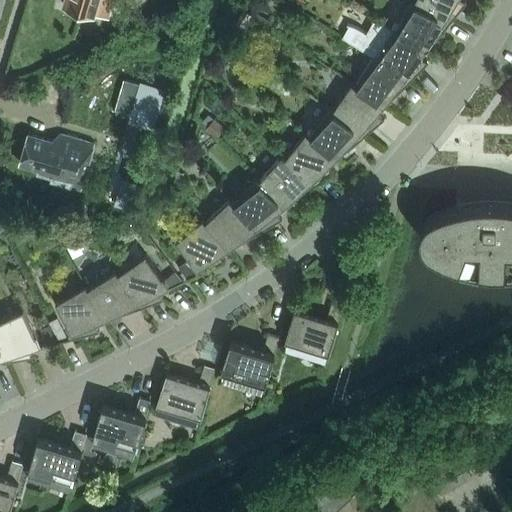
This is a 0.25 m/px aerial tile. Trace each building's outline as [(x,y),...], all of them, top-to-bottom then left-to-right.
[(94,15),(95,13),(109,17),(114,0),(65,0),(64,6),(94,15)] [(411,0),(396,30),(429,49),(451,21),(414,2),(411,0)] [(461,0),(415,0),(414,2),(451,21),(466,2),(461,0)] [(244,11),(237,21),(244,26),(251,15),(244,11)] [(178,16),(175,25),(181,27),(184,18),(178,16)] [(372,55),(376,57),(411,79),(428,62),(421,58),(429,49),(396,30),(375,18),(367,33),(350,23),(341,38),(372,55)] [(220,36),(217,42),(224,45),(227,39),(220,36)] [(372,55),(355,84),(386,105),(411,79),(376,57),(372,55)] [(141,81),(131,113),(155,120),(164,88),(141,81)] [(377,114),(386,105),(355,84),(351,82),(333,109),(366,134),(384,119),(377,114)] [(338,158),(366,134),(333,109),(329,107),(309,134),(338,158)] [(215,119),(207,128),(214,134),(222,125),(215,119)] [(306,131),(285,157),(315,185),(335,171),(329,166),(338,158),(309,134),(306,131)] [(81,189),(94,143),(60,133),(52,140),(29,133),(20,164),(38,169),(37,173),(51,177),(50,181),(81,189)] [(134,147),(131,159),(143,163),(147,150),(134,147)] [(286,206),(315,185),(285,157),(282,154),(259,179),(286,206)] [(177,171),(174,182),(181,184),(184,172),(177,171)] [(286,206),(259,179),(256,177),(233,200),(261,231),(281,219),(276,213),(286,206)] [(122,179),(115,205),(130,209),(138,184),(122,179)] [(230,249),(261,231),(233,200),(230,198),(205,220),(230,249)] [(511,202),(506,202),(500,201),(492,201),(485,201),(479,201),(473,202),(467,203),(461,204),(455,206),(444,209),(434,214),(431,215),(429,216),(427,218),(426,220),(424,222),(423,224),(422,226),(422,229),(421,231),(421,234),(421,236),(422,239),(423,241),(424,243),(425,245),(426,247),(428,249),(430,251),(438,255),(444,258),(450,260),(456,262),(462,264),(468,266),(474,267),(481,268),(487,269),(493,269),(500,270),(506,269),(511,268),(511,202)] [(230,249),(205,220),(203,217),(176,240),(201,272),(224,262),(219,256),(230,249)] [(118,272),(140,308),(163,299),(158,293),(170,287),(169,287),(164,279),(146,253),(118,272)] [(200,272),(189,258),(178,266),(188,279),(200,272)] [(106,320),(140,308),(118,272),(116,269),(88,287),(106,320)] [(175,271),(164,279),(169,287),(183,280),(175,271)] [(95,324),(106,320),(88,287),(86,284),(56,301),(75,338),(99,331),(95,324)] [(329,353),(339,321),(338,321),(343,305),(332,301),(327,318),(295,308),(285,340),(287,340),(329,353)] [(0,319),(0,340),(8,361),(32,357),(29,350),(41,347),(23,309),(0,319)] [(49,325),(41,328),(47,343),(56,341),(49,325)] [(263,350),(231,340),(221,371),(266,385),(275,353),(274,353),(274,352),(279,338),(279,336),(268,333),(263,350)] [(279,338),(274,352),(282,354),(287,340),(285,340),(279,338)] [(0,362),(8,361),(0,340),(0,362)] [(157,403),(201,417),(211,385),(210,385),(215,368),(204,365),(199,381),(167,372),(157,403)] [(135,413),(103,404),(93,435),(95,436),(137,448),(147,417),(146,416),(151,400),(140,397),(135,413)] [(70,446),(38,436),(29,468),(73,481),(82,450),(81,450),(82,447),(86,433),(75,430),(70,446)] [(86,433),(82,447),(90,450),(95,436),(93,435),(86,433)] [(82,455),(79,467),(91,470),(94,458),(82,455)] [(7,477),(0,474),(0,509),(8,511),(9,511),(15,493),(19,481),(18,480),(23,464),(12,461),(7,477)] [(311,511),(309,511),(371,511),(359,489),(350,494),(333,466),(298,488),(311,511)]
